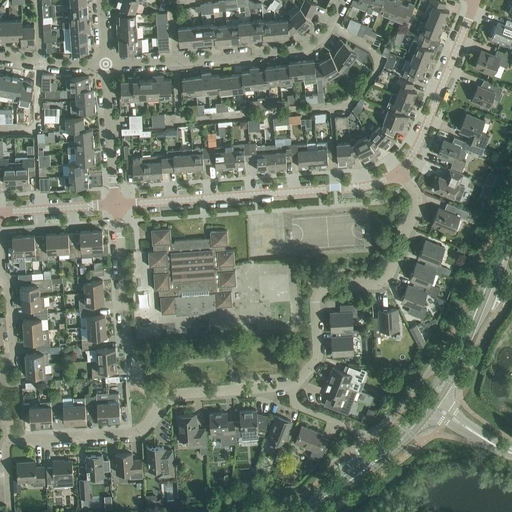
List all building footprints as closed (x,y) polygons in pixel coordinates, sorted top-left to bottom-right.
[(115,0),(114,4),(117,5),(115,13),(120,15),(128,14),(134,14),(138,0),(115,0)] [(226,10),(224,0),(218,0),(218,2),(213,2),(213,7),(214,11),(226,10)] [(237,6),(236,0),(224,0),(226,10),(237,9),(237,6)] [(304,0),(300,8),(291,16),(291,17),(303,30),(308,25),(311,28),(315,24),(310,19),(317,4),(308,0),(304,0)] [(352,0),(351,4),(366,10),(369,0),(352,0)] [(369,0),(366,10),(371,12),(374,6),(379,9),(382,0),(369,0)] [(382,0),(379,9),(379,11),(391,16),(396,0),(382,0)] [(408,5),(401,2),(401,0),(396,0),(391,16),(388,22),(393,24),(395,19),(401,21),(402,19),(408,21),(414,5),(409,3),(408,5)] [(438,0),(430,0),(429,3),(425,12),(429,14),(446,20),(450,11),(444,9),(446,3),(438,0)] [(88,14),(87,2),(71,3),(72,16),(86,15),(88,14)] [(213,7),(213,2),(201,4),(201,10),(202,14),(214,13),(214,11),(213,7)] [(42,5),(42,17),(56,16),(55,4),(42,5)] [(156,13),(157,25),(168,24),(167,12),(156,13)] [(117,23),(118,27),(137,26),(136,13),(134,14),(128,14),(120,15),(115,13),(115,23),(117,23)] [(425,23),(442,29),(446,20),(429,14),(425,23)] [(86,21),(86,15),(72,16),(70,16),(71,27),(90,26),(90,21),(86,21)] [(275,21),(277,37),(289,35),(299,26),(291,17),(287,19),(275,21)] [(0,42),(3,43),(3,39),(10,38),(9,20),(0,20),(0,42)] [(22,26),(22,20),(9,20),(10,38),(17,38),(17,42),(22,42),(22,26)] [(263,20),(251,21),(253,40),(264,39),(264,38),(264,36),(263,22),(264,22),(263,20)] [(239,24),(240,38),(248,37),(248,41),(253,40),(251,21),(239,22),(239,24)] [(275,21),(264,22),(263,22),(264,36),(264,38),(277,37),(275,21)] [(425,23),(420,21),(417,30),(415,35),(431,42),(433,36),(439,38),(442,29),(425,23)] [(351,32),(357,34),(360,24),(355,22),(354,25),(349,23),(347,28),(352,30),(351,32)] [(511,22),(510,27),(498,22),(492,39),(511,47),(511,43),(511,22)] [(169,36),(168,24),(157,25),(158,37),(169,36)] [(203,25),(205,45),(216,44),(216,42),(216,26),(215,24),(203,25)] [(240,38),(239,24),(227,25),(229,41),(241,40),(241,38),(240,38)] [(367,27),(360,24),(357,34),(368,38),(370,34),(365,32),(367,27)] [(24,26),(22,26),(22,42),(22,48),(35,47),(34,25),(24,26)] [(203,25),(191,27),(193,46),(205,45),(203,25)] [(216,26),(216,42),(229,41),(227,25),(216,26)] [(90,31),(90,26),(71,27),(72,39),(88,38),(87,31),(90,31)] [(137,26),(118,27),(118,31),(116,31),(117,38),(121,38),(121,39),(135,38),(142,38),(142,37),(137,37),(137,26)] [(193,46),(191,27),(179,28),(180,44),(188,43),(188,46),(193,46)] [(52,35),(51,29),(46,29),(42,30),(42,35),(46,35),(46,41),(57,40),(56,34),(52,35)] [(377,33),(371,31),(370,34),(368,38),(374,41),(377,33)] [(414,35),(408,50),(414,52),(430,59),(434,49),(429,47),(431,42),(415,35),(414,35)] [(170,51),(169,36),(158,37),(159,51),(170,51)] [(89,50),(88,38),(72,39),(73,52),(73,51),(89,50)] [(121,38),(117,38),(117,39),(119,39),(120,51),(135,50),(136,53),(143,52),(142,38),(135,38),(121,39),(121,38)] [(341,39),(337,43),(340,46),(336,52),(337,53),(333,58),(344,78),(347,74),(350,63),(355,57),(362,62),(369,53),(356,45),(353,48),(341,39)] [(57,40),(46,41),(47,47),(46,47),(47,52),(53,52),(52,47),(57,46),(56,40),(57,40)] [(393,43),(387,41),(382,54),(388,56),(389,53),(393,43)] [(511,55),(497,50),(494,57),(481,52),(475,67),(493,74),(497,66),(499,67),(500,64),(507,67),(511,55)] [(336,73),(339,78),(343,75),(333,58),(329,52),(324,55),(326,58),(320,62),(315,63),(313,63),(315,76),(327,75),(328,77),(336,73)] [(430,59),(414,52),(410,61),(427,67),(430,59)] [(423,77),(427,67),(410,61),(406,59),(400,74),(415,80),(418,74),(423,77)] [(315,63),(314,60),(302,61),(304,77),(304,83),(316,82),(315,76),(313,63),(315,63)] [(304,77),(302,61),(289,62),(290,64),(292,79),(292,85),(292,79),(304,77)] [(290,64),(278,66),(280,82),(280,86),(292,85),(292,79),(290,64)] [(254,67),(256,87),(269,85),(269,84),(268,84),(267,69),(266,69),(259,70),(259,66),(254,67)] [(278,66),(266,67),(266,69),(267,69),(268,84),(269,84),(280,82),(278,66)] [(244,88),(245,88),(256,87),(254,67),(250,67),(250,71),(242,71),(243,73),(244,88)] [(195,77),(196,93),(208,91),(206,72),(202,73),(202,76),(195,77)] [(211,72),(206,72),(208,91),(220,90),(219,76),(219,74),(211,75),(211,72)] [(51,74),(42,73),(42,89),(56,90),(57,90),(57,82),(51,81),(51,74)] [(232,92),(245,90),(245,88),(244,88),(243,73),(230,75),(232,92)] [(11,77),(0,74),(0,75),(0,92),(8,94),(11,77)] [(71,75),(66,75),(67,89),(72,89),(85,88),(94,87),(90,87),(89,76),(72,77),(71,75)] [(159,97),(158,75),(153,75),(153,79),(146,79),(147,97),(159,97)] [(158,75),(159,97),(172,96),(171,78),(164,78),(164,75),(158,75)] [(220,90),(220,93),(232,92),(230,75),(219,76),(220,90)] [(130,101),(135,101),(134,76),(128,76),(129,80),(121,80),(122,98),(130,98),(130,101)] [(139,76),(134,76),(135,101),(140,101),(139,98),(147,97),(146,79),(139,79),(139,76)] [(23,79),(11,77),(8,94),(19,96),(22,82),(22,83),(23,79)] [(196,93),(195,77),(183,78),(184,94),(196,93)] [(401,85),(397,94),(413,101),(417,92),(412,89),(414,84),(398,78),(396,83),(401,85)] [(478,102),(477,104),(488,108),(489,107),(492,108),(496,99),(499,100),(505,87),(487,80),(484,87),(478,85),(472,100),(478,102)] [(19,96),(18,104),(23,105),(23,101),(30,103),(33,85),(22,83),(22,82),(19,96)] [(95,99),(94,87),(85,88),(72,89),(76,89),(76,100),(95,99)] [(413,101),(397,94),(393,92),(387,107),(402,113),(404,108),(410,110),(413,101)] [(318,94),(306,95),(306,98),(306,103),(318,102),(318,94)] [(258,103),(258,108),(271,106),(270,96),(263,97),(264,102),(258,103)] [(276,96),(270,96),(271,106),(282,105),(282,100),(276,101),(276,96)] [(95,110),(95,99),(76,100),(77,112),(95,110)] [(358,103),(357,103),(354,107),(357,116),(364,109),(362,107),(360,106),(358,103)] [(385,120),(382,126),(393,136),(397,126),(404,128),(409,116),(388,108),(384,120),(385,120)] [(315,122),(325,121),(325,113),(315,114),(315,122)] [(467,113),(463,123),(460,130),(469,134),(466,141),(484,148),(489,136),(485,134),(486,132),(481,130),(484,120),(476,117),(467,113)] [(84,128),(83,114),(64,115),(65,125),(60,125),(59,130),(74,129),(84,128)] [(273,125),(289,123),(289,116),(273,117),(273,125)] [(311,127),(311,118),(301,119),(301,127),(311,127)] [(259,119),(260,129),(264,128),(264,131),(264,135),(265,135),(264,132),(271,132),(271,131),(273,130),(273,121),(260,123),(259,119)] [(382,126),(380,124),(371,134),(372,134),(368,138),(374,151),(381,143),(387,149),(396,140),(393,136),(382,126)] [(93,139),(93,128),(84,128),(74,129),(75,141),(93,139)] [(177,130),(177,129),(166,129),(166,137),(170,137),(170,136),(178,136),(177,130)] [(187,129),(181,130),(177,130),(178,136),(182,135),(182,140),(188,139),(187,129)] [(44,134),(38,135),(38,143),(45,143),(45,142),(49,142),(49,135),(44,135),(44,134)] [(215,134),(207,135),(208,145),(216,144),(215,134)] [(377,156),(366,135),(350,144),(351,159),(361,154),(365,162),(377,156)] [(93,139),(75,141),(76,146),(67,147),(68,153),(94,151),(93,139)] [(451,167),(460,171),(462,171),(466,161),(461,160),(462,158),(464,157),(466,152),(465,150),(466,148),(453,143),(444,139),(438,154),(453,161),(451,167)] [(334,157),(333,141),(316,142),(318,165),(328,164),(328,157),(334,157)] [(256,142),(250,143),(251,159),(257,159),(258,170),(267,169),(266,151),(265,144),(256,145),(256,142)] [(307,143),(308,166),(318,165),(316,142),(307,143)] [(350,144),(349,142),(337,143),(339,165),(351,164),(351,159),(350,144)] [(234,149),(234,143),(224,144),(224,146),(226,167),(235,167),(234,149)] [(234,149),(235,167),(245,166),(245,160),(251,159),(250,143),(243,143),(244,148),(234,149)] [(308,166),(307,143),(297,144),(291,144),(292,160),(299,160),(299,166),(308,166)] [(292,160),(291,144),(275,145),(276,150),(275,150),(276,168),(287,168),(287,161),(292,160)] [(193,152),(193,170),(204,169),(204,163),(210,163),(208,146),(195,147),(195,148),(192,148),(193,152)] [(226,167),(224,146),(215,146),(209,146),(210,163),(216,162),(216,168),(226,167)] [(183,149),(167,150),(167,155),(169,171),(175,171),(184,171),(183,153),(183,149)] [(275,150),(266,151),(267,169),(276,168),(275,150)] [(95,162),(94,151),(68,153),(69,164),(87,163),(95,162)] [(183,153),(184,171),(193,170),(193,152),(183,153)] [(152,156),(153,178),(163,177),(163,172),(169,171),(167,155),(152,156)] [(16,157),(16,161),(17,183),(29,182),(29,170),(35,169),(35,156),(22,157),(16,157)] [(134,180),(144,179),(142,156),(126,157),(127,173),(133,173),(134,180)] [(148,179),(153,178),(152,156),(142,156),(144,179),(144,181),(148,180),(148,179)] [(0,175),(4,176),(5,184),(17,183),(16,161),(9,162),(9,157),(0,157),(0,175)] [(88,174),(87,163),(69,164),(63,165),(63,176),(65,176),(88,174)] [(46,166),(39,166),(40,178),(49,177),(47,177),(46,166)] [(463,174),(449,168),(446,175),(448,176),(446,179),(440,176),(434,189),(460,200),(465,186),(459,184),(463,174)] [(488,171),(480,194),(487,197),(496,174),(488,171)] [(89,186),(88,174),(65,176),(66,187),(89,186)] [(50,190),(49,177),(40,178),(40,191),(50,190)] [(469,211),(447,202),(444,209),(439,207),(432,224),(454,232),(460,216),(466,219),(469,211)] [(170,227),(151,229),(153,244),(154,244),(154,250),(148,251),(149,266),(155,265),(155,272),(154,272),(155,289),(164,289),(164,296),(160,296),(162,313),(176,312),(176,314),(216,311),(216,307),(233,306),(232,291),(228,291),(228,286),(237,285),(236,270),(233,270),(233,265),(235,265),(234,249),(225,250),(225,245),(228,245),(227,229),(210,230),(211,239),(202,240),(202,237),(175,239),(175,241),(171,242),(170,227)] [(102,230),(91,231),(93,255),(108,254),(107,242),(103,242),(102,230)] [(80,232),(81,243),(75,243),(76,257),(82,257),(81,251),(92,250),(91,231),(80,232)] [(68,232),(57,233),(59,252),(69,251),(70,257),(76,257),(75,243),(69,243),(68,232)] [(46,234),(47,245),(41,245),(42,259),(48,258),(47,253),(59,252),(57,233),(46,234)] [(35,235),(23,236),(25,260),(42,259),(41,245),(35,246),(35,235)] [(23,236),(12,236),(14,254),(12,254),(12,267),(19,267),(19,260),(25,260),(23,236)] [(428,261),(426,266),(417,262),(426,266),(436,270),(441,272),(444,266),(438,264),(445,247),(426,240),(422,250),(423,249),(425,250),(422,258),(428,261)] [(450,244),(447,259),(454,260),(457,245),(450,244)] [(417,288),(427,292),(427,293),(436,296),(440,288),(430,284),(436,270),(426,266),(417,262),(413,272),(414,272),(416,273),(413,280),(419,283),(417,288)] [(444,266),(441,272),(449,275),(451,269),(444,266)] [(91,275),(77,276),(78,282),(84,282),(84,292),(104,291),(103,280),(92,281),(91,275)] [(32,279),(31,279),(32,285),(21,286),(22,297),(40,296),(40,291),(52,290),(52,278),(32,279)] [(417,288),(408,284),(404,294),(405,294),(407,295),(404,303),(410,305),(408,312),(423,318),(427,309),(421,306),(427,293),(427,292),(417,288)] [(104,302),(104,291),(84,292),(85,302),(79,302),(80,310),(94,309),(93,303),(104,302)] [(44,296),(22,297),(22,308),(33,307),(34,313),(48,312),(47,306),(45,306),(44,296)] [(331,321),(332,331),(358,329),(353,329),(352,316),(357,316),(357,303),(340,304),(340,312),(334,312),(334,321),(332,321),(332,320),(331,321)] [(373,317),(373,324),(374,337),(375,336),(376,343),(381,342),(380,336),(381,336),(381,330),(399,329),(398,318),(398,308),(387,309),(387,310),(387,312),(379,313),(379,317),(373,317)] [(94,315),(94,309),(80,310),(80,316),(86,315),(87,326),(106,325),(105,314),(94,315)] [(49,329),(48,312),(34,313),(34,319),(23,320),(24,331),(49,329)] [(417,324),(410,328),(418,344),(425,340),(417,324)] [(107,336),(106,325),(87,326),(81,327),(83,344),(96,343),(96,337),(107,336)] [(49,329),(24,331),(25,342),(36,341),(36,347),(50,346),(49,329)] [(358,336),(358,329),(332,331),(342,331),(342,336),(335,336),(335,345),(333,345),(333,344),(332,344),(333,355),(353,354),(352,336),(358,336)] [(115,347),(97,349),(96,343),(83,344),(83,350),(86,350),(87,353),(88,361),(93,360),(116,358),(115,347)] [(37,353),(26,354),(26,356),(24,357),(24,363),(26,363),(26,365),(45,364),(49,363),(48,352),(51,352),(50,346),(36,347),(37,353)] [(117,370),(116,358),(93,360),(93,366),(92,367),(92,377),(106,376),(106,370),(117,370)] [(45,364),(26,365),(27,367),(25,367),(25,373),(27,373),(27,376),(38,375),(39,381),(40,381),(56,380),(56,374),(46,374),(45,364)] [(346,365),(343,371),(333,367),(328,378),(360,391),(365,380),(364,380),(368,370),(361,368),(361,369),(360,371),(346,365)] [(327,397),(324,405),(346,412),(348,407),(350,407),(357,390),(328,378),(325,390),(334,393),(332,399),(327,397)] [(91,396),(92,410),(98,410),(98,421),(109,420),(108,392),(96,392),(97,396),(91,396)] [(109,420),(121,419),(119,392),(108,392),(109,420)] [(91,396),(74,397),(76,422),(87,421),(86,410),(92,410),(91,396)] [(74,397),(57,398),(58,412),(64,412),(64,423),(76,422),(74,397)] [(51,401),(40,401),(42,424),(53,424),(52,413),(58,412),(57,398),(51,399),(51,401)] [(40,406),(39,406),(29,407),(31,425),(42,424),(40,406)] [(260,415),(257,415),(257,410),(240,411),(241,428),(242,428),(242,433),(254,432),(254,433),(264,435),(268,417),(260,415)] [(227,412),(210,413),(211,432),(223,431),(224,444),(236,443),(235,421),(228,422),(227,412)] [(197,430),(196,414),(179,415),(181,440),(188,439),(189,446),(200,446),(201,454),(207,453),(205,429),(197,430)] [(281,444),(275,458),(282,460),(292,435),(287,433),(291,421),(278,416),(269,439),(281,444)] [(302,425),(295,442),(313,449),(310,456),(318,459),(322,456),(328,442),(321,439),(323,434),(302,425)] [(163,446),(147,447),(149,472),(158,471),(158,477),(174,476),(173,449),(163,450),(163,446)] [(132,453),(116,454),(117,472),(130,471),(130,478),(143,477),(142,459),(133,460),(132,453)] [(102,455),(86,456),(88,477),(104,476),(102,455)] [(53,466),(47,467),(48,483),(52,483),(52,484),(72,484),(71,476),(73,476),(72,460),(64,461),(64,459),(52,460),(53,466)] [(35,461),(17,462),(19,480),(13,481),(13,490),(20,490),(20,480),(33,479),(33,485),(45,485),(44,467),(36,467),(35,461)] [(89,497),(88,479),(80,480),(81,498),(89,497)]
